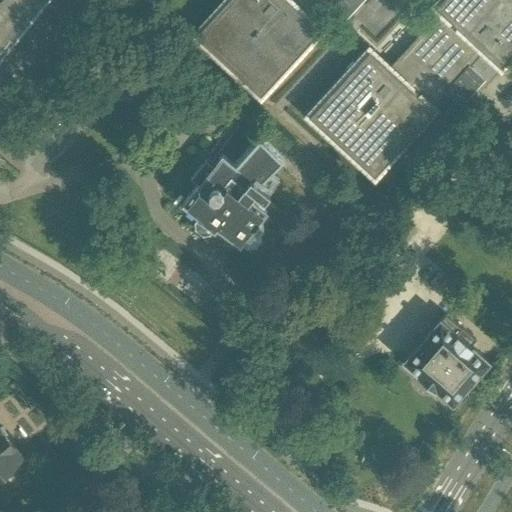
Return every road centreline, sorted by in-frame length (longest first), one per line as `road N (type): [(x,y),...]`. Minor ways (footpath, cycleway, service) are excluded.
road 1 (secondary): [(315,511),(96,328),(0,265)]
road 2 (secondary): [(6,298),(264,511)]
road 3 (secondary): [(511,392),(439,511)]
